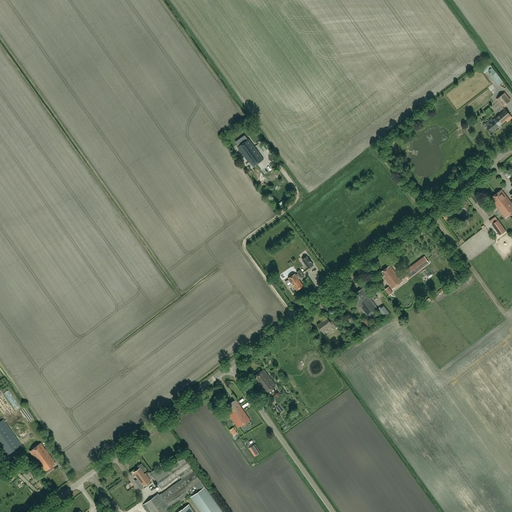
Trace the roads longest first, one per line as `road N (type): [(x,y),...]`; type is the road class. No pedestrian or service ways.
road 1 (unclassified): [(293,317),(511,149)]
road 2 (unclassified): [(43,511),(229,367)]
road 3 (unclassified): [(332,511),(229,367)]
road 4 (unclassified): [(293,317),(246,248),(274,218)]
